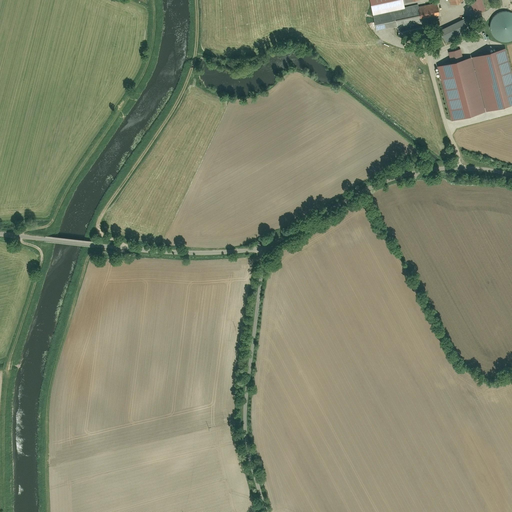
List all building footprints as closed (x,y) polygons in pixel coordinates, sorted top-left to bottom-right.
[(422,0),(421,0),(366,0),(370,15),(403,8),(402,4),(422,0)] [(479,0),(468,0),(472,12),(483,8),(479,0)] [(434,4),(372,16),(373,24),(374,31),(395,27),(397,37),(421,33),(419,19),(437,16),(434,4)] [(511,11),(494,13),(495,40),(511,39),(511,11)] [(438,29),(442,40),(472,28),(467,17),(438,29)] [(450,51),(453,62),(466,59),(463,48),(450,51)] [(453,119),(511,106),(511,58),(510,49),(441,64),(453,119)]
